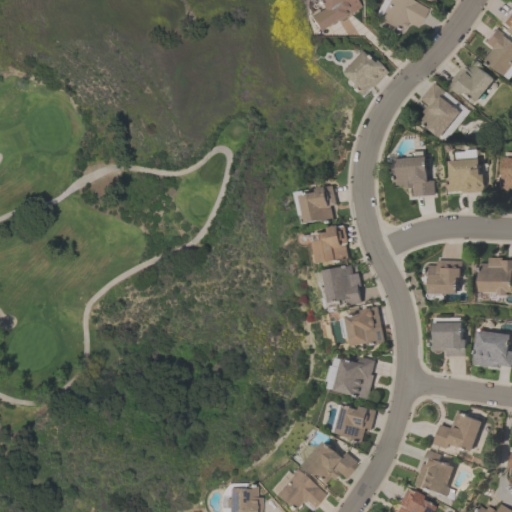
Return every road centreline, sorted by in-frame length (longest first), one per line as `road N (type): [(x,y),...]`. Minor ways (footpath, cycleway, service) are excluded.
road 1 (track): [(0,394),(35,402),(78,391),(88,360),(86,302),(129,268),(199,234),(220,193),(227,153),(212,149),(184,169),(98,169),(54,198),(0,216)]
road 2 (residential): [(352,511),(399,429),(410,359),(403,310),(364,205),(364,156),(384,106),(473,0)]
road 3 (residential): [(377,246),(439,228),(511,229)]
